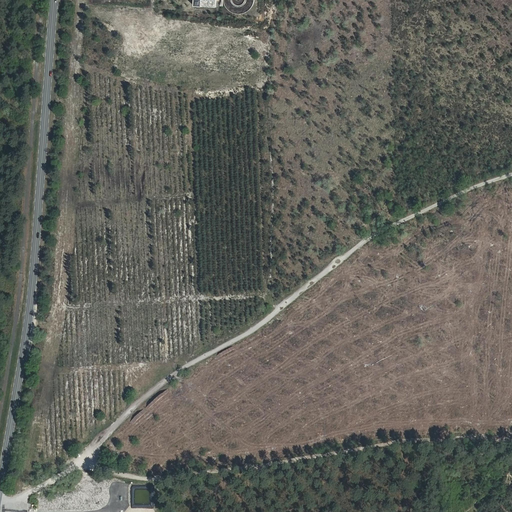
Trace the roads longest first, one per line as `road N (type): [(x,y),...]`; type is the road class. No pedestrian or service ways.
road 1 (track): [(0,506),(14,508),(87,460),(183,370),(227,349),(353,248),(511,176)]
road 2 (secondary): [(54,0),(32,282),(0,485)]
road 3 (track): [(87,460),(145,480),(426,438),(511,434)]
